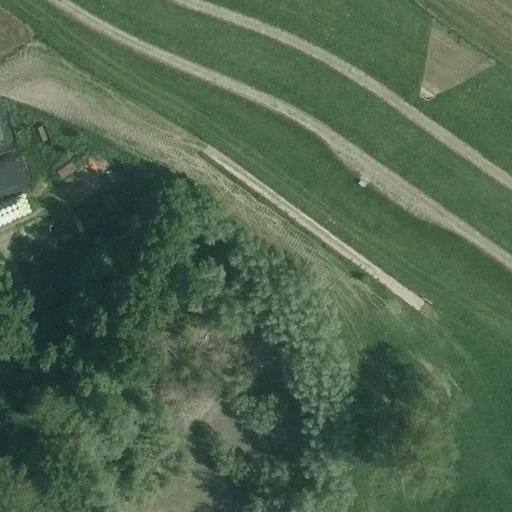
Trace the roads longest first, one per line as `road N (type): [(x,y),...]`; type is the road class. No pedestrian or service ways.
road 1 (track): [(511,264),(303,118),(150,52),(55,0)]
road 2 (track): [(0,78),(45,63),(67,72),(206,150),(425,311)]
